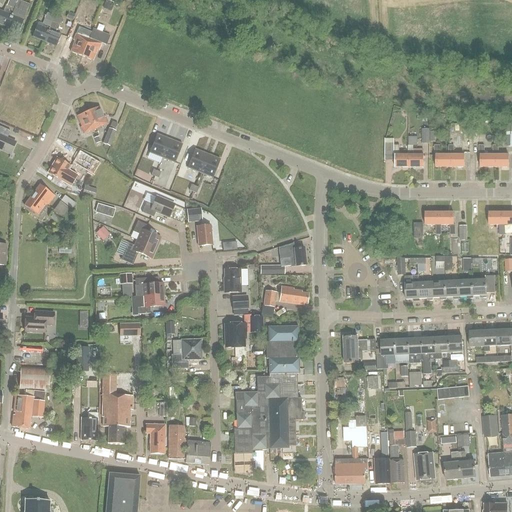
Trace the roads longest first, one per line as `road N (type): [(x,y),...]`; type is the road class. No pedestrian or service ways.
road 1 (unclassified): [(69,97),(20,189),(4,437)]
road 2 (residential): [(325,174),(100,87),(69,97)]
road 3 (residential): [(217,483),(214,267)]
road 4 (residential): [(511,193),(390,193),(325,174)]
road 5 (residential): [(323,315),(511,311)]
road 6 (secondary): [(326,499),(511,490)]
road 7 (residential): [(326,499),(323,315)]
road 8 (residential): [(323,315),(325,174)]
road 9 (secondary): [(4,437),(141,464)]
